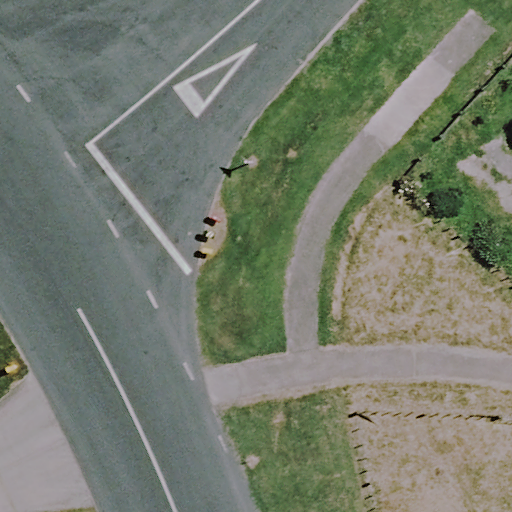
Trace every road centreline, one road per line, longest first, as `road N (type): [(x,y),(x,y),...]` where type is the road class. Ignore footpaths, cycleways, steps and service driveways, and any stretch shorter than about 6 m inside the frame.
road 1 (tertiary): [(6,183),(128,404),(171,511)]
road 2 (residential): [(6,183),(94,135),(255,0)]
